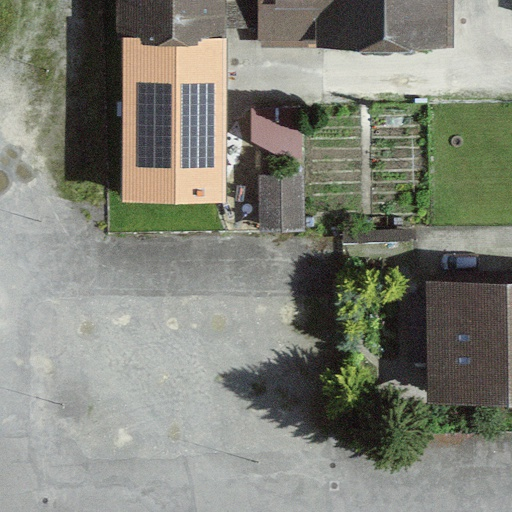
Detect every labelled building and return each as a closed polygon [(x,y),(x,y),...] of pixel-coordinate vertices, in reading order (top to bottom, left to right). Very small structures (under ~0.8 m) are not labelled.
[(0,0),(0,186),(48,185),(41,0),(0,0)] [(215,22),(261,23),(260,0),(129,0),(129,34),(215,34),(215,22)] [(429,0),(260,0),(261,23),(262,41),(322,41),(322,28),(429,29),(429,0)] [(129,35),(128,191),(209,191),(211,36),(129,35)] [(292,142),(293,105),(260,104),(259,141),(292,142)] [(264,194),(264,225),(300,224),(299,193),(264,194)] [(448,358),(448,378),(511,377),(511,291),(477,292),(477,278),(447,278),(448,292),(416,292),(417,358),(448,358)] [(85,324),(87,435),(315,431),(313,321),(85,324)] [(0,511),(28,511),(25,425),(0,425),(0,511)]
